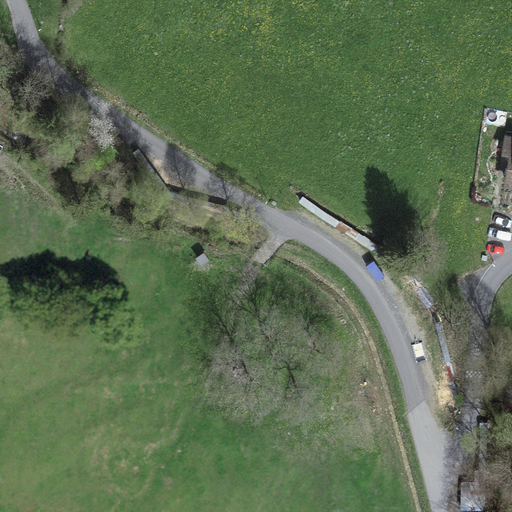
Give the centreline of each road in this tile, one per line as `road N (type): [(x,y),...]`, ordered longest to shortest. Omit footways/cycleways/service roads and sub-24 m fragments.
road 1 (unclassified): [(431,469),(389,328),(350,266),(58,77),(32,45),(19,0)]
road 2 (track): [(258,261),(146,511)]
road 3 (residential): [(431,469),(463,448),(472,427),(490,289),(511,261)]
